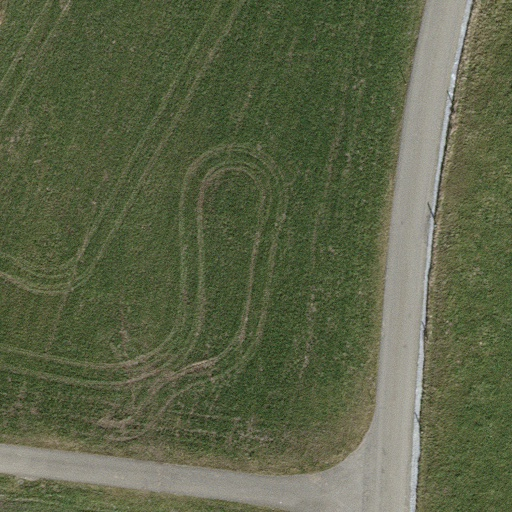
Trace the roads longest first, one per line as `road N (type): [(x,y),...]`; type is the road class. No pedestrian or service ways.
road 1 (unclassified): [(381,511),(423,130),(453,0)]
road 2 (track): [(0,464),(374,511)]
